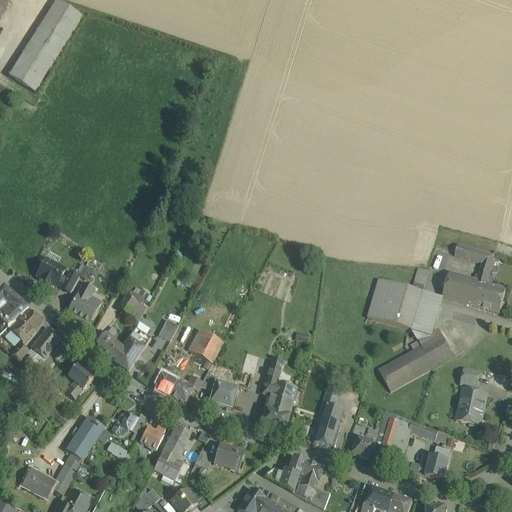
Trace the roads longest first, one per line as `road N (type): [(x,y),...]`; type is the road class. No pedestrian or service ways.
road 1 (residential): [(290,448),(182,416),(131,391),(0,276)]
road 2 (residential): [(456,496),(383,484),(290,448)]
